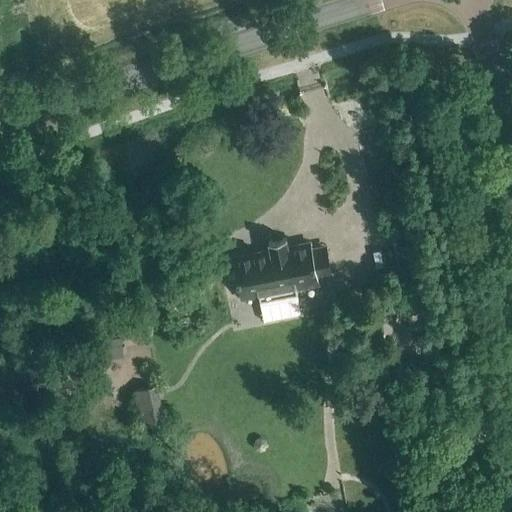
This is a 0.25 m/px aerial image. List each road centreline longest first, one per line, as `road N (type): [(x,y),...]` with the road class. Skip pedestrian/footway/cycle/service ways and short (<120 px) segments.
road 1 (secondary): [(0,130),(380,0)]
road 2 (residential): [(511,155),(474,0)]
